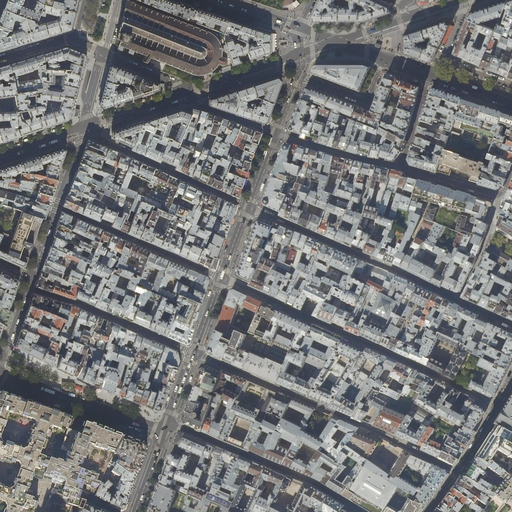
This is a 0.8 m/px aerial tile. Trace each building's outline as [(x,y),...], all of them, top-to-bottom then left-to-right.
[(33,41),(26,18),(37,22),(38,19),(44,4),(32,0),(6,0),(0,17),(0,25),(11,30),(12,31),(13,32),(17,46),(25,43),(33,41)] [(45,0),(44,4),(75,12),(78,3),(78,0),(45,0)] [(209,73),(209,72),(212,71),(214,69),(216,67),(218,65),(218,63),(221,64),(221,65),(222,65),(223,65),(224,65),(225,64),(225,65),(226,65),(225,64),(226,64),(226,63),(226,62),(226,61),(227,61),(227,60),(226,60),(225,59),(224,58),(224,57),(224,58),(221,57),(221,55),(228,53),(226,46),(225,46),(224,46),(223,46),(223,47),(224,49),(221,49),(220,46),(219,43),(218,41),(216,39),(214,37),(212,35),(208,33),(146,7),(127,0),(122,17),(122,19),(121,22),(121,24),(120,24),(120,26),(116,39),(119,40),(120,40),(119,45),(117,49),(123,51),(124,47),(129,49),(127,53),(132,54),(134,51),(143,54),(140,60),(147,63),(148,61),(149,60),(150,57),(161,61),(193,74),(195,74),(198,75),(201,75),(202,75),(204,74),(205,74),(206,74),(209,73)] [(175,5),(177,2),(174,2),(169,0),(147,0),(147,4),(172,14),(176,5),(175,5)] [(339,21),(339,1),(336,0),(319,0),(312,15),(316,21),(337,21),(339,21)] [(339,0),(339,1),(339,21),(349,21),(359,21),(359,6),(356,6),(356,2),(358,3),(359,2),(360,3),(361,0),(339,0)] [(361,21),(364,21),(381,15),(390,12),(391,6),(379,1),(377,0),(361,0),(360,3),(360,5),(359,6),(359,21),(361,21)] [(504,8),(506,0),(504,0),(486,6),(470,12),(467,18),(478,23),(495,30),(497,23),(504,8)] [(511,0),(506,0),(504,8),(507,8),(502,23),(506,24),(506,25),(506,26),(506,27),(497,23),(495,30),(503,33),(508,35),(511,23),(511,0)] [(194,15),(196,9),(191,7),(177,2),(175,5),(176,5),(172,14),(176,15),(177,12),(181,13),(180,14),(179,14),(179,15),(179,16),(180,16),(180,17),(187,20),(187,18),(188,19),(189,19),(189,18),(192,19),(193,15),(194,15)] [(73,21),(75,12),(44,4),(38,19),(43,20),(51,18),(57,19),(57,16),(59,16),(58,19),(57,20),(61,33),(67,31),(71,30),(73,21)] [(223,34),(228,19),(199,10),(196,9),(194,15),(193,15),(192,19),(191,21),(201,25),(201,23),(205,24),(204,26),(215,30),(223,34)] [(48,37),(43,20),(38,19),(37,22),(26,18),(33,41),(35,40),(46,37),(48,37)] [(57,19),(51,18),(43,20),(48,37),(59,33),(61,33),(57,20),(57,19)] [(464,25),(463,27),(469,29),(470,28),(476,30),(478,23),(467,18),(464,25)] [(246,43),(250,45),(251,44),(251,42),(256,29),(237,23),(228,19),(223,34),(231,37),(245,42),(247,43),(246,43)] [(429,25),(422,28),(425,38),(430,36),(432,37),(429,43),(439,47),(444,36),(450,24),(446,20),(439,22),(429,25)] [(478,23),(476,30),(464,58),(472,62),(480,65),(495,30),(478,23)] [(0,51),(17,46),(13,32),(12,31),(11,30),(0,25),(0,51)] [(463,44),(469,29),(463,27),(457,42),(453,53),(453,54),(456,55),(458,56),(463,44)] [(404,53),(420,58),(424,46),(418,44),(418,42),(426,39),(425,38),(422,28),(413,31),(404,34),(404,53)] [(461,57),(464,58),(476,30),(470,28),(469,29),(463,44),(458,56),(460,56),(461,57)] [(256,42),(256,44),(253,45),(251,44),(250,45),(248,52),(248,53),(250,59),(262,55),(270,53),(270,34),(264,32),(256,29),(251,42),(254,43),(256,42)] [(234,44),(231,37),(223,34),(215,30),(214,33),(223,37),(225,42),(224,42),(226,46),(228,53),(232,65),(240,63),(238,56),(248,53),(248,52),(250,45),(246,43),(247,43),(245,42),(244,46),(241,46),(241,45),(239,45),(239,44),(237,43),(235,44),(234,44)] [(484,67),(489,69),(495,53),(493,53),(492,55),(490,54),(495,40),(494,39),(495,37),(498,38),(496,43),(499,44),(503,33),(495,30),(480,65),(484,67)] [(493,71),(497,72),(504,54),(502,54),(500,59),(499,58),(499,55),(501,49),(503,47),(507,49),(511,39),(509,38),(510,36),(508,35),(503,33),(499,44),(495,53),(489,69),(493,71)] [(502,74),(508,76),(511,65),(511,37),(511,39),(507,49),(504,54),(497,72),(502,74)] [(434,57),(439,47),(429,43),(427,46),(426,47),(424,46),(420,58),(422,59),(429,61),(433,60),(434,57)] [(86,57),(84,54),(66,47),(64,47),(60,49),(63,60),(66,59),(72,61),(71,62),(71,63),(72,63),(71,64),(68,63),(67,65),(64,64),(63,69),(71,70),(70,72),(81,76),(84,65),(86,57)] [(63,60),(60,49),(52,51),(42,54),(44,61),(46,60),(47,63),(45,63),(45,69),(63,69),(64,64),(64,63),(63,60)] [(46,77),(45,69),(45,63),(44,61),(42,54),(38,55),(26,59),(14,63),(9,64),(11,72),(13,71),(14,73),(15,73),(13,74),(13,73),(12,73),(14,82),(17,93),(22,92),(21,90),(25,90),(26,92),(37,90),(37,88),(42,88),(42,82),(41,77),(46,77)] [(11,72),(9,64),(2,66),(0,66),(0,83),(5,83),(4,82),(3,82),(2,80),(4,79),(4,80),(5,79),(6,80),(7,83),(14,82),(12,73),(11,72)] [(130,84),(134,74),(127,71),(112,65),(109,67),(107,73),(105,81),(119,85),(120,84),(119,82),(118,82),(119,81),(119,82),(120,83),(121,83),(122,82),(127,84),(126,87),(129,88),(129,87),(130,84)] [(345,87),(360,92),(371,68),(365,66),(335,66),(328,65),(316,65),(313,68),(311,71),(313,75),(321,77),(332,82),(345,87)] [(360,92),(364,94),(369,82),(375,69),(373,69),(371,68),(360,92)] [(79,81),(80,79),(81,76),(70,72),(71,70),(63,69),(45,69),(46,77),(41,77),(42,82),(67,85),(78,89),(79,81)] [(159,90),(159,83),(146,79),(134,74),(130,84),(133,85),(133,87),(131,88),(131,87),(129,87),(129,88),(132,98),(140,96),(159,90)] [(384,81),(381,87),(391,91),(392,88),(395,78),(396,77),(390,75),(388,74),(386,75),(384,81)] [(278,91),(278,90),(281,81),(279,79),(277,77),(261,82),(252,85),(256,97),(273,104),(278,91)] [(418,96),(421,89),(414,86),(401,81),(395,78),(392,88),(395,90),(405,93),(406,92),(403,91),(404,89),(409,91),(408,94),(418,98),(418,96)] [(99,104),(104,108),(118,103),(132,98),(129,88),(126,87),(125,87),(123,86),(119,85),(105,81),(101,97),(99,104)] [(17,93),(14,82),(7,83),(5,83),(0,83),(0,97),(15,96),(17,112),(36,110),(36,95),(37,94),(37,90),(26,92),(22,92),(17,93)] [(77,90),(78,89),(67,85),(42,82),(42,88),(37,88),(37,90),(37,94),(44,94),(64,96),(75,99),(77,90)] [(254,102),(251,103),(250,104),(250,106),(247,106),(246,101),(256,98),(256,97),(252,85),(245,87),(243,88),(235,91),(239,102),(235,114),(248,118),(249,119),(253,106),(254,103),(254,102)] [(378,93),(376,100),(389,105),(391,100),(393,96),(395,90),(392,88),(391,91),(381,87),(378,93)] [(304,93),(301,100),(312,105),(317,107),(320,108),(325,110),(326,108),(326,107),(330,96),(328,96),(308,88),(305,90),(304,93)] [(431,92),(429,96),(436,98),(437,97),(443,100),(444,100),(446,101),(448,102),(460,106),(463,99),(449,95),(446,93),(435,90),(434,89),(431,91),(431,92)] [(415,107),(418,98),(408,94),(405,93),(395,90),(393,96),(400,98),(401,98),(402,98),(399,107),(396,106),(398,102),(391,100),(389,105),(389,106),(397,109),(400,110),(402,110),(413,114),(415,107)] [(239,102),(235,91),(227,93),(209,99),(209,105),(227,112),(235,114),(239,102)] [(67,120),(70,118),(72,111),(75,99),(64,96),(44,94),(37,94),(36,95),(36,110),(42,129),(45,128),(67,120)] [(337,99),(330,96),(326,107),(326,108),(325,110),(330,112),(343,117),(344,114),(350,117),(349,119),(351,120),(357,106),(337,99)] [(437,97),(436,98),(429,96),(425,109),(422,116),(432,119),(432,118),(438,120),(439,120),(453,125),(455,120),(460,106),(448,102),(445,109),(440,107),(443,100),(437,97)] [(270,111),(273,104),(256,97),(256,98),(254,102),(254,103),(255,103),(256,103),(259,104),(258,106),(257,106),(256,106),(255,107),(253,106),(249,119),(257,121),(263,123),(266,122),(270,111)] [(455,120),(476,127),(483,106),(473,103),(463,99),(460,106),(455,120)] [(296,133),(302,135),(306,125),(309,114),(312,105),(301,100),(296,115),(290,129),(292,132),(296,133)] [(373,106),(371,112),(382,117),(384,118),(388,106),(389,106),(389,105),(376,100),(373,106)] [(302,139),(306,140),(307,136),(310,137),(319,110),(317,109),(317,107),(312,105),(309,114),(313,116),(310,126),(306,125),(302,135),(301,138),(302,139)] [(369,111),(357,106),(351,120),(357,122),(365,126),(373,129),(374,126),(374,125),(375,124),(376,123),(377,123),(378,123),(379,124),(382,117),(371,112),(369,111)] [(384,123),(388,125),(392,115),(394,116),(397,109),(389,106),(388,106),(384,118),(383,122),(384,123)] [(496,134),(500,123),(504,113),(493,109),(483,106),(476,127),(496,134)] [(193,108),(191,113),(179,143),(178,146),(184,148),(189,150),(194,153),(194,150),(195,148),(190,145),(189,145),(188,147),(185,145),(182,144),(185,138),(187,131),(190,132),(188,139),(187,141),(190,142),(194,130),(200,111),(194,109),(193,108)] [(319,110),(310,137),(309,141),(314,142),(319,144),(324,131),(325,127),(330,112),(325,110),(320,108),(319,110)] [(179,143),(191,113),(180,109),(174,111),(164,114),(166,120),(161,135),(169,138),(179,143)] [(17,128),(20,136),(32,132),(42,129),(36,110),(17,112),(16,112),(17,128)] [(410,125),(413,114),(402,110),(400,110),(394,128),(398,129),(407,134),(410,125)] [(206,112),(200,111),(194,130),(190,142),(190,145),(195,148),(202,128),(202,127),(207,112),(206,112)] [(17,128),(16,112),(0,113),(0,120),(3,120),(3,127),(0,126),(0,134),(2,142),(4,141),(17,137),(20,136),(17,128)] [(222,118),(214,116),(214,115),(207,112),(202,127),(202,128),(195,148),(194,150),(201,152),(207,155),(212,158),(213,158),(214,155),(215,153),(221,138),(216,135),(222,118)] [(327,146),(328,147),(333,134),(330,133),(331,129),(331,128),(332,124),(340,127),(343,117),(330,112),(325,127),(328,128),(327,132),(324,131),(319,144),(327,146)] [(511,115),(504,113),(500,123),(496,134),(495,135),(496,136),(496,137),(497,138),(498,139),(497,140),(504,142),(505,140),(506,137),(502,136),(501,134),(504,125),(507,126),(507,127),(508,128),(509,128),(510,128),(511,127),(511,128),(510,131),(511,131),(511,115)] [(135,141),(132,147),(131,150),(136,152),(144,156),(151,136),(160,140),(161,136),(161,135),(166,120),(164,114),(163,115),(144,121),(144,122),(143,125),(141,124),(139,130),(135,141)] [(419,122),(421,122),(432,125),(432,126),(451,132),(453,125),(439,120),(438,120),(432,118),(432,119),(422,116),(421,116),(420,117),(419,122)] [(337,149),(338,150),(343,132),(342,132),(342,128),(345,128),(348,119),(343,117),(340,127),(337,136),(333,148),(337,149)] [(223,119),(222,118),(216,135),(221,138),(229,120),(223,119)] [(343,131),(343,132),(338,150),(346,152),(347,152),(357,122),(351,120),(349,119),(348,119),(345,128),(344,131),(343,131)] [(230,121),(229,120),(221,138),(215,153),(221,155),(227,140),(229,135),(234,122),(233,122),(230,121)] [(468,175),(470,175),(472,176),(470,182),(479,184),(480,180),(481,177),(483,171),(489,155),(494,139),(495,135),(496,134),(476,127),(455,120),(453,125),(451,132),(450,134),(449,136),(444,134),(443,135),(449,137),(447,143),(445,149),(442,157),(436,172),(440,173),(443,174),(450,176),(452,169),(456,170),(458,171),(468,175)] [(112,132),(112,138),(120,141),(129,145),(131,150),(132,147),(135,141),(139,130),(141,124),(143,125),(144,122),(144,121),(130,126),(112,132)] [(235,123),(234,122),(229,135),(227,140),(221,155),(220,157),(226,159),(231,146),(229,145),(229,144),(228,144),(228,143),(229,142),(232,143),(234,138),(240,124),(235,123)] [(352,154),(358,156),(360,147),(359,147),(359,145),(359,144),(359,143),(361,139),(358,138),(356,143),(355,142),(358,131),(363,133),(365,126),(357,122),(347,152),(352,154)] [(407,135),(407,134),(398,129),(396,132),(391,130),(389,130),(382,127),(384,123),(383,122),(382,122),(380,128),(386,132),(388,131),(394,133),(394,135),(399,138),(405,141),(407,135)] [(246,140),(249,141),(254,130),(247,127),(240,124),(234,138),(232,143),(232,144),(238,146),(239,147),(243,149),(246,140)] [(332,148),(333,148),(337,136),(340,127),(332,124),(331,128),(331,129),(334,130),(333,134),(328,147),(332,148)] [(360,147),(358,156),(361,156),(369,158),(378,131),(373,129),(365,126),(363,133),(363,134),(361,138),(361,139),(359,143),(359,144),(359,145),(359,147),(360,147)] [(416,133),(417,133),(425,136),(426,135),(434,138),(438,140),(440,136),(432,133),(432,134),(427,132),(427,130),(419,127),(418,127),(417,128),(416,133)] [(378,131),(369,158),(374,159),(379,159),(380,157),(381,152),(385,145),(387,140),(390,133),(386,132),(380,128),(380,129),(379,129),(378,131)] [(261,133),(254,130),(249,141),(257,144),(259,139),(261,133)] [(386,159),(387,159),(391,153),(393,148),(395,144),(397,141),(399,138),(394,135),(390,133),(387,140),(392,143),(390,146),(385,145),(381,152),(380,157),(386,159)] [(416,134),(415,137),(431,143),(433,144),(434,138),(426,135),(425,136),(417,133),(416,134)] [(151,136),(144,156),(153,159),(159,162),(161,160),(169,138),(161,135),(161,136),(160,140),(151,136)] [(413,141),(412,145),(430,153),(442,157),(445,149),(438,146),(435,153),(433,153),(435,148),(430,146),(431,143),(415,137),(413,141)] [(162,160),(171,164),(178,146),(179,143),(169,138),(161,160),(162,160)] [(406,142),(405,141),(399,138),(397,141),(399,142),(399,143),(398,143),(398,144),(397,143),(396,144),(395,144),(393,148),(401,152),(402,153),(404,147),(406,142)] [(511,153),(501,149),(503,145),(504,143),(504,142),(497,140),(494,139),(489,155),(511,163),(511,153)] [(86,144),(85,149),(97,153),(98,151),(99,151),(98,152),(101,153),(101,152),(102,152),(101,155),(105,157),(108,148),(102,146),(88,140),(86,144)] [(255,149),(257,144),(249,141),(246,140),(243,149),(246,151),(253,154),(255,149)] [(511,142),(505,140),(504,142),(504,143),(506,143),(505,145),(506,145),(506,146),(503,145),(501,149),(511,153),(511,142)] [(215,158),(214,158),(205,183),(212,186),(219,190),(223,180),(229,182),(230,180),(231,178),(231,176),(232,177),(233,174),(226,171),(229,165),(238,146),(232,144),(231,146),(226,159),(220,157),(219,160),(215,158)] [(275,170),(273,177),(286,183),(287,183),(289,180),(288,180),(289,178),(288,177),(289,173),(298,176),(301,168),(294,165),(295,162),(289,160),(293,145),(289,144),(284,147),(275,170)] [(295,162),(300,146),(294,144),(293,144),(293,145),(289,160),(295,162)] [(410,151),(411,151),(419,155),(423,157),(427,158),(430,153),(412,145),(411,146),(410,151)] [(175,166),(176,166),(182,152),(184,148),(178,146),(171,164),(175,166)] [(251,161),(253,154),(246,151),(243,149),(239,147),(238,146),(229,165),(235,167),(240,169),(244,159),(250,162),(251,161)] [(301,146),(300,146),(295,162),(294,165),(301,168),(307,148),(301,146)] [(66,151),(63,148),(51,152),(38,156),(42,167),(46,165),(46,163),(48,162),(49,163),(50,163),(50,162),(51,164),(60,167),(61,164),(62,163),(66,151)] [(117,152),(108,148),(105,157),(115,160),(110,174),(114,176),(117,166),(121,154),(117,152)] [(179,171),(180,172),(184,161),(189,150),(184,148),(182,152),(176,166),(175,169),(179,171)] [(312,150),(307,148),(301,168),(298,176),(296,183),(297,183),(303,185),(304,183),(306,177),(309,164),(313,150),(312,150)] [(400,153),(401,152),(393,148),(391,153),(387,159),(386,161),(394,162),(400,153)] [(97,153),(85,149),(82,156),(82,158),(91,161),(90,166),(96,169),(97,167),(100,168),(99,170),(110,174),(115,160),(105,157),(101,155),(97,153)] [(181,172),(186,174),(192,158),(194,153),(189,150),(184,161),(180,172),(181,172)] [(190,177),(191,177),(196,164),(198,158),(201,152),(194,150),(194,153),(192,158),(186,174),(190,177)] [(314,150),(313,150),(309,164),(306,177),(310,178),(309,181),(308,180),(307,184),(307,185),(308,185),(307,187),(305,186),(305,183),(304,183),(303,185),(303,186),(301,193),(308,195),(311,182),(311,181),(312,179),(313,174),(314,169),(317,162),(319,152),(314,150)] [(319,151),(319,152),(317,162),(319,162),(317,170),(314,169),(313,174),(317,175),(321,176),(321,175),(323,168),(326,154),(321,152),(319,151)] [(423,169),(427,158),(423,157),(423,159),(418,158),(419,155),(411,151),(408,158),(407,160),(409,163),(410,166),(422,169),(423,169)] [(192,177),(198,180),(203,168),(203,167),(207,155),(201,152),(198,158),(202,160),(200,166),(196,164),(191,177),(192,177)] [(427,158),(423,169),(425,170),(436,173),(436,172),(442,157),(430,153),(427,158)] [(122,154),(121,154),(117,166),(122,168),(122,170),(121,170),(120,170),(119,170),(119,171),(118,172),(115,181),(114,181),(113,183),(111,182),(114,176),(110,174),(104,188),(111,191),(118,193),(119,191),(127,171),(132,158),(122,154)] [(327,154),(326,154),(323,168),(325,168),(324,172),(324,175),(321,175),(321,176),(320,181),(327,183),(330,172),(334,156),(327,154)] [(199,181),(205,183),(214,158),(213,158),(212,158),(207,155),(203,167),(203,168),(198,180),(199,181)] [(506,178),(509,170),(510,171),(510,169),(511,164),(511,163),(489,155),(483,171),(488,173),(491,174),(499,177),(505,179),(506,178)] [(43,175),(44,172),(42,167),(38,156),(30,159),(21,162),(25,173),(33,174),(33,172),(37,170),(38,172),(36,174),(43,175)] [(340,157),(334,156),(330,172),(327,183),(325,192),(333,195),(337,196),(338,190),(343,178),(345,169),(347,159),(343,158),(340,157)] [(81,159),(77,169),(86,173),(85,175),(90,178),(89,180),(89,182),(99,186),(100,187),(100,186),(104,188),(110,174),(99,170),(96,169),(90,166),(91,161),(82,158),(81,159)] [(137,160),(132,158),(127,171),(130,172),(131,169),(135,171),(134,174),(138,177),(141,178),(141,177),(139,175),(139,174),(140,173),(138,172),(141,162),(137,160)] [(247,170),(250,162),(244,159),(240,169),(247,171),(247,170)] [(348,180),(350,176),(351,173),(354,161),(347,159),(345,169),(343,178),(348,180)] [(359,162),(354,161),(351,173),(357,174),(354,183),(355,184),(349,183),(350,181),(348,180),(343,178),(338,190),(354,194),(357,183),(359,176),(360,173),(364,163),(359,162)] [(43,175),(36,174),(33,174),(25,173),(21,162),(12,165),(0,168),(0,177),(3,177),(9,178),(10,178),(15,179),(20,180),(34,182),(35,177),(43,179),(42,184),(56,187),(58,181),(59,180),(56,179),(43,175)] [(148,165),(141,162),(138,172),(140,173),(139,174),(144,176),(144,177),(145,178),(144,180),(149,182),(155,168),(148,165)] [(364,163),(360,173),(362,174),(362,176),(359,176),(357,183),(362,184),(365,175),(370,176),(372,165),(365,163),(364,163)] [(60,167),(51,164),(46,165),(42,167),(44,172),(43,175),(56,179),(56,178),(60,167)] [(245,177),(247,171),(240,169),(235,167),(229,165),(226,171),(233,174),(244,178),(245,177)] [(362,219),(352,245),(359,248),(360,248),(365,250),(376,226),(375,225),(386,190),(389,178),(390,169),(384,168),(383,168),(372,165),(370,176),(367,187),(364,186),(361,197),(368,199),(362,219)] [(173,196),(175,190),(180,180),(167,174),(155,168),(149,182),(144,180),(141,178),(138,177),(134,174),(130,172),(127,171),(119,191),(140,201),(147,204),(153,206),(167,212),(170,203),(172,198),(173,196)] [(77,170),(74,180),(103,193),(104,194),(108,196),(111,191),(104,188),(100,186),(100,187),(99,186),(99,188),(87,182),(88,180),(89,180),(90,178),(85,175),(86,173),(77,169),(77,170)] [(398,171),(390,169),(389,178),(386,190),(392,192),(397,194),(402,196),(408,178),(407,178),(406,178),(404,173),(398,171)] [(506,180),(505,179),(499,177),(491,174),(490,178),(487,175),(488,173),(483,171),(481,177),(483,178),(500,185),(504,187),(504,186),(506,180)] [(242,187),(244,178),(233,174),(232,177),(231,176),(231,178),(233,179),(233,181),(230,180),(229,182),(235,185),(241,188),(242,187)] [(314,183),(311,182),(308,195),(309,195),(308,196),(322,202),(325,192),(327,183),(320,181),(321,176),(317,175),(313,174),(312,179),(311,181),(319,183),(317,188),(319,188),(318,192),(316,192),(315,187),(313,187),(314,183)] [(0,185),(7,188),(10,178),(9,178),(3,177),(2,180),(0,179),(0,185)] [(280,213),(281,213),(285,202),(287,196),(282,194),(286,183),(273,177),(272,181),(270,185),(264,200),(267,206),(280,213)] [(51,202),(53,196),(38,192),(34,190),(34,189),(33,189),(33,187),(34,182),(20,180),(19,183),(14,182),(15,179),(10,178),(7,188),(18,190),(21,191),(21,189),(30,191),(31,192),(30,195),(33,196),(36,197),(36,199),(35,200),(50,205),(50,204),(51,202)] [(416,181),(408,178),(402,196),(398,209),(407,211),(408,212),(412,199),(411,199),(409,198),(411,192),(412,193),(414,194),(414,193),(418,181),(416,181)] [(497,189),(499,188),(500,185),(483,178),(483,179),(483,180),(484,180),(483,181),(480,180),(479,184),(478,185),(484,187),(496,190),(497,189)] [(70,188),(68,194),(87,202),(91,204),(93,197),(97,199),(99,200),(103,193),(74,180),(74,179),(70,187),(70,188)] [(186,183),(180,180),(175,190),(173,196),(172,198),(174,198),(174,197),(180,199),(187,183),(186,183)] [(227,193),(230,195),(235,185),(229,182),(223,180),(219,190),(227,193)] [(398,267),(401,268),(406,255),(405,254),(403,253),(408,241),(409,241),(412,235),(421,216),(419,215),(421,204),(419,203),(420,200),(427,202),(475,216),(474,217),(474,219),(472,218),(470,224),(475,225),(477,220),(485,223),(486,220),(489,209),(490,208),(491,207),(491,206),(491,205),(490,205),(488,204),(483,202),(478,200),(469,197),(429,184),(422,182),(418,181),(414,193),(414,194),(412,199),(408,212),(410,212),(415,215),(404,238),(405,239),(394,264),(398,267)] [(55,189),(56,187),(42,184),(34,182),(33,187),(39,188),(38,192),(53,196),(55,189)] [(195,187),(187,183),(180,199),(179,203),(174,215),(179,217),(183,220),(187,211),(188,209),(185,208),(186,206),(188,207),(190,202),(196,187),(195,187)] [(293,196),(298,199),(301,193),(303,186),(303,185),(297,183),(297,185),(296,187),(295,190),(291,188),(288,194),(293,196)] [(340,242),(344,245),(350,232),(353,225),(353,224),(358,213),(357,212),(361,197),(364,186),(364,185),(362,184),(357,183),(354,194),(354,195),(352,201),(351,204),(347,211),(342,224),(343,225),(344,224),(346,225),(347,223),(349,223),(346,229),(340,227),(335,240),(340,242)] [(237,197),(238,198),(240,191),(241,188),(235,185),(230,195),(237,197)] [(202,190),(196,187),(190,202),(194,204),(190,212),(187,211),(183,220),(185,221),(185,220),(186,220),(190,222),(196,208),(203,190),(202,190)] [(511,190),(508,189),(504,198),(503,201),(511,204),(511,190)] [(24,202),(25,197),(17,195),(4,191),(0,190),(0,203),(11,207),(13,202),(14,202),(23,204),(24,202)] [(206,202),(210,194),(205,191),(204,191),(203,190),(196,208),(202,211),(205,204),(206,202)] [(337,196),(352,201),(354,195),(354,194),(338,190),(337,196)] [(371,256),(373,257),(380,243),(376,242),(377,238),(375,237),(380,227),(379,227),(379,226),(378,224),(388,228),(387,230),(391,232),(393,226),(398,209),(402,196),(397,194),(389,217),(394,219),(393,220),(391,219),(390,219),(384,217),(392,192),(386,190),(375,225),(376,226),(365,250),(364,253),(371,256)] [(123,231),(127,233),(131,223),(128,221),(129,219),(130,215),(129,214),(130,210),(136,212),(140,201),(119,191),(118,193),(117,195),(120,196),(119,197),(116,196),(115,199),(112,207),(118,210),(121,211),(123,207),(124,208),(123,212),(126,213),(119,230),(123,231)] [(324,236),(326,237),(331,224),(327,222),(331,213),(335,214),(337,207),(347,211),(351,204),(348,203),(348,204),(339,201),(337,207),(330,204),(330,203),(329,202),(329,200),(332,201),(333,195),(325,192),(322,202),(328,204),(318,233),(324,236)] [(291,221),(298,225),(301,218),(303,211),(306,203),(308,196),(309,195),(308,195),(301,193),(298,199),(296,206),(290,221),(291,221)] [(68,194),(65,200),(78,205),(84,208),(87,202),(68,194)] [(99,221),(101,217),(106,205),(109,206),(111,207),(112,207),(115,199),(108,196),(104,194),(101,201),(100,202),(99,202),(99,200),(97,199),(94,205),(91,204),(87,202),(84,208),(82,214),(90,217),(99,221)] [(211,194),(210,194),(206,202),(210,204),(209,206),(205,204),(202,211),(207,213),(206,217),(204,216),(201,220),(202,220),(202,221),(206,222),(210,214),(213,206),(217,197),(211,194)] [(283,218),(284,218),(289,205),(287,204),(289,200),(291,201),(292,199),(293,196),(288,194),(287,196),(285,202),(281,213),(280,216),(283,218)] [(301,218),(298,225),(304,227),(313,231),(318,233),(328,204),(322,202),(308,196),(306,203),(303,211),(301,218)] [(35,200),(31,199),(25,197),(24,202),(23,204),(14,202),(13,202),(11,207),(22,211),(36,216),(42,218),(46,219),(47,214),(50,205),(35,200)] [(223,199),(217,197),(213,206),(210,214),(217,218),(218,215),(224,200),(223,199)] [(351,248),(352,245),(362,219),(368,199),(361,197),(357,212),(358,213),(353,224),(353,225),(355,225),(352,233),(350,232),(344,245),(350,247),(351,248)] [(285,219),(290,221),(296,206),(294,205),(294,204),(295,202),(294,201),(295,200),(292,199),(291,201),(289,205),(284,218),(285,219)] [(71,209),(76,211),(78,205),(65,200),(63,206),(71,209)] [(225,200),(224,200),(218,215),(222,216),(220,220),(217,219),(217,218),(210,214),(206,222),(202,221),(201,221),(199,226),(205,229),(210,231),(210,232),(212,232),(213,229),(217,231),(219,228),(221,221),(223,222),(230,202),(225,200)] [(130,234),(134,236),(147,204),(140,201),(136,212),(131,223),(127,233),(130,234)] [(500,208),(500,209),(511,214),(511,204),(503,201),(500,208)] [(172,204),(170,203),(167,212),(171,215),(174,215),(179,203),(178,202),(177,203),(174,202),(172,204)] [(233,204),(230,202),(223,222),(230,224),(232,217),(236,205),(233,204)] [(136,237),(139,238),(145,224),(142,223),(144,218),(145,218),(146,215),(149,216),(153,206),(147,204),(134,236),(136,237)] [(79,213),(82,214),(84,208),(78,205),(76,211),(79,213)] [(106,220),(112,222),(118,210),(112,207),(111,207),(110,210),(107,209),(109,206),(106,205),(101,217),(106,220)] [(152,231),(155,232),(150,243),(161,247),(172,252),(185,221),(183,220),(179,217),(174,215),(171,215),(167,212),(153,206),(149,216),(145,224),(152,227),(151,230),(152,231)] [(426,216),(425,219),(433,222),(434,217),(437,208),(429,206),(428,209),(429,209),(426,216)] [(329,238),(335,240),(340,227),(342,224),(347,211),(337,207),(335,214),(339,216),(339,217),(340,218),(338,224),(337,224),(336,225),(331,224),(326,237),(329,238)] [(198,220),(202,211),(196,208),(190,222),(192,223),(187,234),(194,237),(198,229),(199,226),(201,221),(200,220),(199,224),(198,224),(198,223),(195,223),(196,221),(197,221),(198,220)] [(498,215),(501,216),(506,218),(510,220),(511,214),(500,209),(499,212),(498,215)] [(115,228),(119,230),(126,213),(123,212),(121,211),(118,210),(112,222),(111,226),(115,228)] [(0,230),(1,227),(0,226),(0,233),(2,234),(0,239),(0,250),(26,262),(27,260),(32,246),(33,242),(35,236),(41,219),(42,218),(36,216),(22,211),(13,236),(0,230)] [(53,236),(54,236),(66,241),(83,249),(90,252),(93,253),(96,247),(89,244),(87,243),(82,241),(80,240),(79,242),(77,241),(77,242),(76,242),(76,240),(74,239),(75,238),(76,235),(74,234),(75,231),(71,229),(77,218),(71,215),(61,211),(61,212),(56,228),(55,230),(53,236)] [(393,226),(391,232),(378,258),(385,261),(394,264),(405,239),(404,238),(415,215),(410,212),(402,230),(399,228),(393,226)] [(457,232),(459,233),(465,235),(472,238),(473,232),(465,228),(468,218),(461,216),(457,232)] [(511,236),(511,222),(509,221),(507,224),(504,221),(506,218),(501,216),(500,220),(497,227),(511,236)] [(83,221),(77,218),(71,229),(75,231),(77,232),(76,235),(75,238),(80,240),(82,241),(89,224),(83,221)] [(407,255),(406,255),(401,268),(407,271),(408,271),(414,259),(415,259),(426,240),(423,239),(422,241),(419,240),(425,228),(431,230),(435,223),(433,222),(425,219),(407,255)] [(182,256),(185,258),(194,237),(187,234),(192,223),(190,222),(186,220),(185,220),(185,221),(172,252),(175,253),(182,256)] [(488,226),(485,223),(477,220),(475,225),(475,227),(486,232),(488,226)] [(229,225),(230,224),(223,222),(221,221),(219,228),(227,231),(229,225)] [(240,278),(251,283),(255,275),(258,268),(255,267),(257,264),(259,265),(264,254),(265,254),(265,253),(270,238),(274,226),(262,221),(256,223),(248,246),(247,248),(238,271),(238,272),(240,278)] [(275,223),(274,226),(270,238),(265,253),(272,256),(275,247),(276,243),(282,226),(281,225),(275,223)] [(415,259),(414,259),(408,271),(418,276),(432,283),(436,274),(442,261),(446,252),(436,247),(438,243),(446,228),(435,223),(431,230),(430,233),(428,235),(426,240),(415,259)] [(96,227),(89,224),(82,241),(87,243),(90,238),(92,239),(91,239),(89,244),(96,247),(98,241),(103,230),(96,227)] [(145,240),(150,243),(155,232),(152,231),(151,233),(149,232),(150,230),(151,230),(152,227),(145,224),(139,238),(145,240)] [(283,226),(282,226),(276,243),(275,247),(282,249),(283,247),(283,244),(289,229),(283,226)] [(486,233),(486,232),(475,227),(474,231),(476,233),(475,235),(484,239),(486,233)] [(225,237),(227,231),(219,228),(217,231),(213,229),(212,232),(224,237),(225,238),(225,237)] [(198,229),(194,237),(185,258),(191,260),(196,262),(203,247),(210,232),(210,231),(205,229),(204,231),(198,229)] [(285,264),(294,236),(295,232),(290,229),(289,229),(283,244),(283,247),(282,249),(280,254),(278,261),(285,264)] [(107,232),(103,230),(98,241),(107,245),(112,234),(107,232)] [(377,258),(378,258),(391,232),(387,230),(386,230),(383,235),(386,236),(382,244),(380,243),(373,257),(377,258)] [(220,247),(224,237),(212,232),(210,232),(203,247),(209,249),(211,250),(207,257),(212,259),(213,257),(217,258),(220,247)] [(308,237),(295,232),(294,236),(285,264),(292,268),(297,270),(301,260),(309,237),(308,237)] [(441,288),(441,286),(465,235),(459,233),(453,247),(456,248),(453,254),(449,253),(450,251),(448,250),(448,248),(438,243),(436,247),(446,252),(442,261),(448,264),(447,266),(445,265),(442,273),(444,274),(442,277),(436,274),(432,283),(433,284),(441,288)] [(116,236),(112,234),(107,245),(103,254),(104,254),(110,257),(119,237),(116,236)] [(441,286),(451,291),(457,294),(458,293),(461,292),(470,273),(474,265),(477,257),(471,255),(469,254),(468,256),(460,253),(461,250),(467,252),(471,243),(473,239),(472,238),(465,235),(441,286)] [(483,240),(484,239),(475,235),(474,239),(473,239),(471,243),(475,245),(471,255),(477,257),(483,240)] [(51,244),(50,246),(90,263),(92,258),(93,253),(90,252),(88,256),(88,257),(87,257),(86,257),(82,255),(81,255),(81,254),(83,249),(66,241),(54,236),(51,244)] [(122,239),(119,237),(110,257),(116,259),(119,252),(120,252),(125,240),(122,239)] [(309,262),(311,256),(317,241),(316,240),(309,237),(301,260),(297,270),(303,271),(305,273),(309,262)] [(149,252),(149,251),(142,248),(131,243),(125,240),(120,252),(119,252),(116,259),(118,261),(115,265),(140,276),(149,252)] [(79,287),(74,299),(80,299),(89,303),(95,305),(98,297),(103,288),(102,287),(102,285),(104,286),(113,269),(115,265),(118,261),(116,259),(110,257),(104,254),(101,263),(97,261),(100,253),(103,255),(104,254),(103,254),(107,245),(98,241),(96,247),(93,253),(92,258),(90,263),(89,265),(92,266),(91,269),(88,268),(85,276),(84,277),(86,278),(82,288),(79,287)] [(322,243),(317,241),(311,256),(314,257),(311,263),(309,262),(305,273),(310,275),(315,261),(319,253),(323,243),(322,243)] [(330,247),(323,243),(319,253),(315,261),(320,263),(321,260),(328,263),(327,266),(330,267),(331,266),(337,250),(330,247)] [(46,257),(45,258),(60,265),(62,259),(66,261),(65,262),(77,267),(75,271),(85,276),(88,268),(89,265),(90,263),(50,246),(46,257)] [(488,249),(487,253),(491,255),(489,259),(497,263),(503,267),(506,269),(510,262),(511,259),(511,258),(489,246),(488,249)] [(199,263),(202,265),(206,257),(209,249),(203,247),(196,262),(199,263)] [(255,275),(251,283),(249,286),(256,289),(263,292),(267,282),(277,263),(268,260),(269,258),(276,261),(278,253),(280,254),(282,249),(275,247),(272,256),(265,253),(265,254),(264,254),(259,265),(258,268),(255,275)] [(215,270),(215,269),(219,258),(217,258),(213,257),(212,259),(207,257),(211,250),(209,249),(206,257),(202,265),(211,268),(214,270),(215,270)] [(25,265),(26,262),(0,250),(0,256),(8,260),(22,266),(23,266),(25,265)] [(350,256),(337,250),(331,266),(348,273),(347,276),(345,277),(341,285),(339,285),(339,283),(339,282),(341,274),(340,272),(334,269),(334,270),(330,268),(324,282),(334,287),(346,292),(352,278),(355,271),(360,260),(350,256)] [(156,293),(169,260),(159,256),(149,252),(140,276),(136,285),(146,289),(156,293)] [(481,267),(481,268),(484,270),(491,274),(497,263),(489,259),(491,255),(487,253),(481,267)] [(41,270),(49,273),(61,278),(63,272),(65,267),(60,265),(45,258),(44,263),(41,270)] [(178,293),(182,284),(188,269),(178,264),(169,260),(156,293),(162,296),(172,301),(174,302),(175,302),(176,299),(178,293)] [(367,263),(360,260),(355,271),(352,278),(365,285),(381,293),(400,304),(402,299),(403,298),(409,281),(397,276),(391,273),(370,264),(368,274),(368,275),(378,279),(375,284),(360,276),(366,263),(367,263)] [(267,282),(263,292),(268,295),(277,299),(285,283),(292,268),(285,264),(278,261),(277,263),(267,282)] [(292,306),(294,307),(295,308),(296,308),(308,282),(320,287),(322,281),(324,282),(330,268),(330,267),(327,266),(320,263),(315,261),(310,275),(305,273),(303,271),(287,303),(292,306)] [(111,298),(111,299),(106,310),(113,313),(122,317),(128,303),(132,294),(132,293),(136,285),(140,276),(115,265),(113,269),(104,286),(104,287),(114,291),(111,298)] [(476,273),(475,274),(480,277),(484,270),(481,268),(478,267),(476,273)] [(511,272),(506,269),(503,267),(497,277),(511,284),(511,272)] [(285,283),(277,299),(282,301),(287,304),(287,303),(303,271),(297,270),(292,268),(285,283)] [(193,271),(188,269),(182,284),(204,293),(206,286),(207,285),(195,281),(198,273),(193,271)] [(36,286),(40,288),(47,291),(52,292),(56,279),(60,281),(61,278),(49,273),(41,270),(36,286)] [(65,277),(64,279),(79,286),(79,287),(82,288),(86,278),(84,277),(85,276),(75,271),(71,270),(69,277),(67,276),(65,277)] [(480,277),(476,287),(469,301),(473,303),(478,306),(487,288),(487,287),(493,275),(491,274),(484,270),(480,277)] [(18,279),(18,278),(9,274),(1,271),(0,273),(0,285),(1,286),(0,289),(0,290),(15,295),(17,288),(19,282),(18,279)] [(205,276),(198,273),(195,281),(207,285),(208,280),(207,276),(205,276)] [(463,298),(469,301),(476,287),(480,277),(475,274),(471,282),(463,298)] [(487,287),(487,288),(478,306),(486,309),(494,313),(499,304),(500,305),(502,300),(505,302),(507,303),(507,302),(511,294),(511,291),(511,284),(497,277),(493,275),(487,287)] [(52,292),(63,296),(69,298),(74,299),(79,287),(79,286),(64,279),(61,278),(60,281),(56,279),(52,292)] [(346,292),(333,322),(340,325),(341,326),(346,328),(365,285),(352,278),(346,292)] [(313,316),(318,318),(327,302),(334,287),(324,282),(322,281),(320,287),(308,282),(296,308),(300,310),(301,311),(308,297),(320,303),(313,316)] [(395,314),(402,317),(409,304),(410,301),(419,286),(413,283),(409,281),(403,298),(402,299),(400,304),(395,314)] [(201,302),(204,293),(182,284),(178,293),(200,303),(201,303),(201,302)] [(132,294),(128,303),(122,317),(126,319),(132,321),(137,308),(146,289),(136,285),(132,293),(132,294)] [(359,336),(360,335),(366,322),(368,316),(364,314),(363,314),(361,317),(362,318),(361,319),(362,320),(359,326),(355,324),(357,321),(357,319),(355,318),(356,316),(358,317),(359,316),(367,299),(371,301),(368,306),(373,307),(381,293),(365,285),(346,328),(345,330),(353,334),(359,336)] [(423,288),(419,286),(410,301),(409,304),(414,306),(416,303),(418,304),(420,305),(418,308),(425,312),(426,308),(434,294),(427,290),(425,289),(423,288)] [(101,308),(106,310),(111,299),(106,297),(108,292),(111,293),(110,297),(111,298),(114,291),(104,287),(103,288),(98,297),(95,305),(101,308)] [(327,302),(318,318),(324,321),(332,325),(333,322),(346,292),(334,287),(327,302)] [(146,289),(137,308),(132,321),(139,324),(148,328),(162,296),(156,293),(146,289)] [(217,328),(216,331),(231,337),(233,333),(236,334),(237,331),(247,336),(248,332),(246,331),(246,332),(231,326),(238,307),(239,304),(241,305),(259,313),(259,312),(261,313),(265,304),(251,297),(246,295),(234,289),(231,291),(229,294),(226,303),(225,308),(220,320),(217,328)] [(0,290),(0,306),(14,312),(14,311),(10,307),(12,303),(15,295),(0,290)] [(61,301),(49,298),(34,293),(31,299),(29,304),(56,315),(61,301)] [(199,305),(200,303),(178,293),(176,299),(182,302),(181,305),(180,304),(177,310),(183,313),(182,315),(176,312),(173,319),(191,327),(196,314),(199,305)] [(376,314),(389,320),(393,313),(395,314),(400,304),(381,293),(373,307),(368,306),(368,305),(364,314),(368,316),(371,312),(376,314)] [(426,308),(425,312),(418,325),(424,327),(425,328),(429,319),(433,311),(441,297),(440,296),(434,294),(426,308)] [(172,301),(162,296),(148,328),(156,332),(166,336),(173,319),(176,312),(177,310),(180,304),(175,302),(174,302),(173,305),(171,304),(171,303),(172,301)] [(442,297),(441,297),(433,311),(429,319),(425,328),(430,330),(446,299),(442,297)] [(451,301),(446,299),(430,330),(436,333),(440,326),(444,318),(452,302),(451,301)] [(507,319),(510,313),(511,308),(511,306),(508,305),(507,302),(507,303),(506,306),(504,305),(504,304),(503,304),(505,302),(502,300),(500,305),(499,304),(494,313),(498,315),(507,319)] [(66,319),(71,305),(67,303),(66,303),(61,301),(56,315),(66,319)] [(452,302),(444,318),(448,320),(449,319),(455,306),(456,306),(457,306),(457,305),(457,304),(452,302)] [(29,306),(26,315),(39,320),(50,325),(61,330),(66,319),(56,315),(29,304),(29,306)] [(269,306),(265,304),(261,313),(259,312),(259,313),(250,332),(258,336),(265,339),(271,326),(266,325),(264,329),(260,327),(260,325),(262,326),(264,322),(263,321),(264,318),(264,317),(267,318),(267,319),(273,322),(278,310),(269,306)] [(409,304),(402,317),(406,319),(407,320),(413,308),(414,306),(409,304)] [(459,305),(457,304),(457,305),(457,306),(456,306),(455,306),(449,319),(452,321),(448,326),(452,325),(461,306),(459,305)] [(76,307),(71,305),(66,319),(61,330),(60,334),(68,338),(70,339),(81,309),(80,309),(81,309),(76,307)] [(14,312),(0,306),(0,322),(4,324),(8,326),(11,319),(14,312)] [(472,312),(461,306),(452,325),(459,329),(460,328),(459,328),(463,319),(469,321),(465,331),(467,333),(465,337),(457,333),(459,331),(453,329),(449,338),(465,345),(469,336),(471,331),(478,318),(479,315),(472,312)] [(411,321),(412,322),(418,325),(425,312),(418,308),(413,318),(411,321)] [(86,311),(81,309),(70,339),(78,342),(82,333),(83,331),(77,330),(79,323),(80,323),(85,325),(86,324),(90,313),(86,311)] [(300,350),(312,326),(303,322),(286,314),(278,310),(273,322),(271,326),(265,339),(274,343),(275,340),(293,347),(298,350),(300,350)] [(96,316),(90,313),(86,324),(89,325),(90,327),(89,331),(87,330),(88,330),(84,328),(83,331),(82,333),(91,337),(94,325),(98,317),(96,316)] [(386,332),(384,334),(392,337),(396,339),(396,338),(405,320),(406,319),(402,317),(395,314),(393,313),(389,320),(384,330),(384,331),(386,332)] [(24,320),(23,321),(60,336),(60,334),(61,330),(50,325),(49,328),(42,325),(42,324),(38,323),(39,320),(26,315),(24,320)] [(104,319),(98,317),(94,325),(91,337),(90,340),(89,344),(93,346),(96,337),(98,338),(95,349),(88,346),(86,352),(91,354),(97,356),(100,357),(102,358),(103,353),(104,351),(104,350),(110,331),(112,323),(104,319)] [(479,342),(485,330),(489,323),(483,320),(478,318),(471,331),(469,336),(479,342)] [(173,319),(166,336),(174,339),(186,344),(189,343),(191,336),(194,328),(191,327),(173,319)] [(23,322),(21,328),(58,343),(60,336),(23,321),(23,322)] [(366,338),(379,344),(384,334),(386,332),(384,331),(384,330),(371,324),(366,322),(360,335),(366,338)] [(424,327),(418,325),(412,322),(409,326),(406,332),(419,338),(424,327)] [(116,324),(112,323),(110,331),(104,350),(107,351),(111,352),(113,345),(119,326),(116,324)] [(497,327),(489,323),(485,330),(497,336),(498,336),(498,334),(500,335),(500,334),(501,334),(502,333),(504,330),(497,327)] [(343,340),(344,338),(329,331),(313,324),(312,326),(300,350),(302,351),(309,354),(329,363),(335,353),(336,350),(338,348),(343,340)] [(123,327),(119,326),(113,345),(120,348),(123,337),(126,328),(123,327)] [(443,335),(447,329),(440,326),(436,333),(439,334),(439,333),(443,335)] [(427,367),(433,370),(454,380),(468,352),(474,354),(476,349),(477,348),(476,348),(478,344),(479,342),(469,336),(465,345),(449,338),(443,335),(439,333),(439,334),(436,333),(430,330),(425,328),(424,327),(419,338),(417,342),(429,347),(425,355),(426,356),(426,358),(430,360),(427,367)] [(18,336),(18,337),(23,339),(31,342),(35,344),(36,341),(43,344),(49,346),(47,349),(48,349),(46,352),(54,356),(58,343),(21,328),(18,336)] [(133,345),(134,342),(137,333),(132,331),(126,328),(123,337),(120,348),(118,353),(124,355),(130,357),(132,349),(133,345)] [(511,357),(511,333),(504,330),(502,333),(501,334),(500,334),(500,335),(499,335),(499,336),(499,337),(503,339),(502,341),(500,340),(499,341),(499,342),(495,340),(497,336),(485,330),(479,342),(482,343),(486,345),(489,346),(502,353),(503,353),(511,357)] [(209,350),(212,356),(225,361),(230,363),(234,365),(239,353),(243,354),(244,355),(246,352),(250,354),(258,336),(250,332),(250,333),(248,332),(247,336),(237,331),(236,334),(234,338),(231,337),(216,331),(212,342),(209,350)] [(401,341),(405,343),(410,345),(414,347),(417,342),(419,338),(406,332),(402,340),(401,341)] [(76,377),(77,377),(80,370),(85,358),(86,352),(88,346),(89,344),(86,343),(87,338),(90,340),(91,337),(82,333),(78,342),(82,344),(80,353),(82,354),(79,364),(76,363),(74,370),(72,375),(76,377)] [(140,335),(137,333),(134,342),(133,345),(132,349),(130,357),(136,358),(139,347),(143,336),(140,335)] [(52,365),(57,367),(62,355),(58,353),(59,349),(60,345),(61,341),(66,343),(68,338),(60,334),(60,336),(58,343),(54,356),(51,364),(52,365)] [(381,345),(387,347),(392,337),(384,334),(379,344),(381,345)] [(148,338),(143,336),(139,347),(147,351),(152,340),(148,338)] [(255,374),(259,376),(274,343),(265,339),(258,336),(250,354),(244,369),(251,372),(255,374)] [(28,353),(30,348),(29,347),(31,342),(23,339),(18,337),(15,346),(23,350),(28,353)] [(393,351),(395,352),(398,346),(401,341),(399,340),(396,339),(392,337),(387,347),(391,350),(393,351)] [(58,368),(72,375),(74,370),(76,363),(80,353),(82,344),(78,342),(70,339),(68,338),(66,343),(62,355),(57,367),(58,368)] [(158,342),(152,340),(147,351),(139,347),(136,358),(135,362),(143,364),(147,366),(150,359),(145,358),(146,357),(150,358),(152,352),(158,354),(156,360),(159,360),(160,360),(164,345),(158,342)] [(277,384),(277,383),(293,347),(275,340),(274,343),(259,376),(265,378),(273,382),(277,384)] [(313,389),(308,397),(325,405),(331,407),(336,399),(334,398),(335,396),(337,397),(346,382),(359,361),(357,360),(358,358),(360,359),(365,351),(353,345),(343,340),(338,348),(340,349),(339,352),(336,350),(335,353),(329,363),(314,387),(317,389),(316,391),(313,389)] [(395,352),(409,358),(414,347),(410,345),(409,348),(407,347),(407,348),(404,347),(405,343),(401,341),(398,346),(395,352)] [(41,359),(42,360),(45,352),(46,352),(48,349),(47,349),(35,344),(31,342),(29,347),(30,348),(28,353),(35,356),(41,359)] [(417,342),(414,347),(409,358),(414,361),(427,367),(430,360),(426,358),(426,356),(425,355),(429,347),(417,342)] [(474,354),(481,358),(483,359),(486,354),(497,360),(495,364),(507,370),(510,364),(511,360),(511,357),(503,353),(502,353),(489,346),(487,350),(486,350),(486,349),(485,349),(486,345),(482,343),(478,350),(476,349),(474,354)] [(101,387),(113,392),(124,355),(118,353),(120,348),(113,345),(111,352),(100,387),(101,387)] [(178,361),(179,360),(177,350),(166,345),(164,345),(160,360),(166,362),(176,366),(178,361)] [(298,350),(293,347),(277,383),(284,386),(293,390),(298,377),(306,362),(309,354),(302,351),(300,354),(298,353),(299,352),(297,351),(298,350)] [(367,348),(365,351),(360,359),(359,361),(346,382),(366,394),(371,387),(380,391),(398,362),(381,355),(367,348)] [(100,387),(111,352),(107,351),(106,354),(103,353),(102,358),(93,385),(94,385),(100,387)] [(42,360),(51,364),(54,356),(46,352),(45,352),(42,360)] [(77,377),(82,380),(87,366),(84,365),(87,358),(90,359),(91,354),(86,352),(85,358),(80,370),(77,377)] [(236,366),(244,369),(250,354),(246,352),(244,355),(246,356),(245,358),(244,358),(242,357),(243,354),(239,353),(234,365),(236,366)] [(87,382),(88,382),(96,359),(97,356),(91,354),(90,359),(93,360),(90,367),(87,366),(82,380),(87,382)] [(301,394),(308,397),(313,389),(314,387),(329,363),(309,354),(306,362),(319,368),(313,378),(310,383),(298,377),(293,390),(301,394)] [(117,395),(124,398),(128,387),(122,385),(123,381),(119,380),(121,374),(122,374),(124,366),(124,363),(128,364),(129,360),(135,362),(136,358),(130,357),(124,355),(113,392),(113,393),(117,395)] [(89,383),(93,385),(102,358),(100,357),(99,360),(96,359),(88,382),(89,383)] [(143,405),(145,406),(150,390),(147,389),(148,388),(148,386),(149,384),(149,383),(150,381),(154,368),(156,369),(153,381),(160,383),(166,362),(160,360),(159,360),(156,360),(150,358),(150,359),(147,366),(143,364),(138,381),(145,383),(138,403),(143,405)] [(490,397),(494,396),(500,383),(507,370),(495,364),(483,359),(481,358),(478,364),(491,371),(484,385),(473,380),(469,387),(474,389),(481,393),(490,397)] [(122,385),(128,387),(124,398),(125,398),(132,401),(138,381),(143,364),(135,362),(129,360),(128,364),(123,381),(122,385)] [(171,382),(176,366),(166,362),(160,383),(162,384),(169,387),(171,382)] [(412,388),(406,385),(415,370),(405,365),(398,362),(380,391),(391,397),(398,400),(401,395),(403,396),(404,394),(407,396),(411,389),(412,388)] [(196,385),(196,386),(207,390),(213,393),(214,392),(215,392),(215,391),(216,392),(218,385),(215,384),(216,381),(220,381),(222,374),(207,367),(202,370),(197,384),(196,385)] [(237,376),(224,371),(224,370),(222,374),(220,381),(218,385),(216,392),(216,393),(223,396),(222,399),(230,402),(228,407),(229,407),(232,409),(233,409),(240,395),(247,380),(237,376)] [(417,371),(415,370),(406,385),(412,388),(421,372),(417,371)] [(417,392),(421,394),(432,378),(425,375),(421,372),(412,388),(411,389),(417,392)] [(432,378),(421,394),(417,402),(412,411),(432,423),(453,389),(442,383),(432,378)] [(223,431),(219,439),(235,446),(249,452),(250,450),(268,412),(275,397),(276,395),(276,393),(267,389),(256,413),(239,406),(250,382),(247,380),(240,395),(233,409),(232,409),(223,431)] [(138,403),(145,383),(138,381),(132,401),(137,403),(138,403)] [(150,408),(152,409),(155,399),(158,388),(160,383),(153,381),(150,390),(145,406),(150,408)] [(63,382),(61,388),(70,392),(72,387),(74,388),(74,387),(74,386),(74,385),(73,385),(63,382)] [(337,397),(336,399),(331,407),(343,412),(353,417),(361,402),(363,399),(364,398),(366,394),(346,382),(337,397)] [(155,411),(161,408),(168,390),(169,387),(162,384),(160,389),(158,388),(155,399),(152,409),(155,411)] [(195,388),(190,401),(201,405),(202,405),(205,397),(207,390),(196,386),(195,388)] [(369,424),(373,425),(385,407),(391,397),(380,391),(371,387),(366,394),(364,398),(367,400),(365,404),(371,407),(371,406),(377,409),(369,424)] [(418,445),(422,447),(421,450),(423,451),(439,459),(442,451),(439,450),(444,440),(444,438),(446,435),(453,438),(454,439),(452,441),(465,450),(471,440),(473,437),(476,432),(462,424),(465,420),(469,411),(474,403),(475,400),(469,396),(469,397),(467,400),(462,409),(454,405),(461,393),(453,389),(432,423),(418,445)] [(202,431),(203,432),(215,393),(213,393),(207,390),(205,397),(210,399),(205,411),(201,409),(202,405),(201,405),(190,401),(187,409),(184,419),(186,424),(198,430),(202,431)] [(500,412),(498,414),(511,422),(511,391),(507,400),(500,412)] [(412,400),(417,402),(421,394),(417,392),(412,400)] [(208,434),(209,435),(214,421),(216,417),(215,417),(218,408),(222,399),(223,396),(216,393),(215,393),(203,432),(208,434)] [(24,400),(5,394),(0,395),(0,418),(6,421),(9,413),(33,420),(35,424),(27,447),(24,449),(20,448),(15,460),(16,461),(16,467),(15,468),(17,469),(25,471),(32,474),(32,475),(34,476),(35,475),(43,478),(52,452),(53,449),(53,448),(47,446),(45,445),(48,436),(50,437),(52,432),(50,431),(51,429),(51,428),(64,432),(64,431),(67,424),(71,426),(73,421),(71,420),(72,417),(45,408),(24,400)] [(283,418),(289,407),(290,403),(282,400),(275,397),(268,412),(282,419),(283,418)] [(361,402),(353,417),(354,417),(362,421),(371,407),(365,404),(363,403),(365,400),(363,399),(361,402)] [(273,439),(271,442),(278,445),(279,442),(282,438),(283,439),(294,443),(306,424),(314,409),(302,404),(292,400),(290,403),(289,407),(306,414),(300,426),(283,418),(282,419),(273,439)] [(479,406),(474,403),(469,411),(472,413),(467,421),(465,420),(462,424),(476,432),(476,431),(474,429),(479,422),(485,412),(484,408),(479,406)] [(218,438),(219,439),(223,431),(232,409),(229,407),(222,424),(214,421),(209,435),(211,435),(218,438)] [(395,435),(396,435),(408,417),(385,407),(373,425),(375,426),(395,435)] [(412,411),(408,417),(396,435),(407,440),(418,445),(432,423),(412,411)] [(282,419),(268,412),(250,450),(256,453),(264,457),(271,442),(273,439),(282,419)] [(9,413),(6,421),(1,437),(3,442),(20,448),(24,449),(27,447),(35,424),(33,420),(9,413)] [(511,435),(511,422),(498,414),(492,424),(494,425),(511,435)] [(308,425),(306,424),(294,443),(293,445),(300,449),(303,442),(318,451),(315,456),(315,457),(319,450),(340,420),(334,417),(319,439),(305,431),(308,425)] [(12,459),(15,460),(20,448),(3,442),(1,437),(6,421),(0,418),(0,456),(5,458),(12,460),(12,459)] [(347,446),(356,433),(359,428),(347,423),(340,420),(319,450),(336,462),(347,446)] [(115,453),(124,436),(121,434),(111,431),(109,430),(91,424),(86,422),(83,429),(81,435),(90,438),(88,443),(92,445),(101,448),(115,453)] [(511,435),(494,425),(481,445),(474,457),(486,464),(488,460),(495,449),(511,458),(511,477),(511,478),(511,435)] [(52,452),(43,478),(49,480),(56,482),(52,493),(56,494),(52,507),(49,511),(66,511),(67,511),(61,508),(64,502),(75,505),(78,507),(78,508),(79,508),(79,509),(82,511),(87,501),(86,501),(88,494),(89,493),(95,496),(101,482),(97,481),(99,475),(88,472),(78,468),(79,464),(81,465),(83,458),(86,459),(88,452),(89,452),(92,445),(88,443),(90,438),(81,435),(83,429),(79,428),(76,438),(70,453),(69,453),(66,452),(64,456),(62,456),(57,454),(52,452)] [(186,452),(184,458),(180,468),(178,473),(176,478),(175,481),(174,483),(190,491),(196,476),(185,472),(192,453),(203,457),(203,456),(204,456),(209,443),(206,442),(198,438),(179,430),(174,444),(187,450),(186,452)] [(356,433),(347,446),(367,459),(368,460),(370,457),(379,443),(358,434),(356,433)] [(462,454),(465,450),(452,441),(454,439),(453,438),(446,435),(444,438),(448,440),(445,445),(444,443),(445,441),(444,440),(439,450),(442,451),(458,460),(462,454)] [(137,473),(141,463),(146,448),(144,444),(144,443),(143,442),(135,440),(124,436),(115,453),(111,461),(130,474),(132,473),(136,476),(137,473)] [(273,461),(282,465),(290,451),(288,450),(278,445),(271,442),(264,457),(273,461)] [(210,444),(209,443),(204,456),(203,456),(203,457),(199,468),(204,471),(206,471),(208,465),(212,456),(215,446),(210,444)] [(298,471),(303,474),(315,457),(315,456),(300,449),(293,445),(292,447),(290,451),(282,465),(291,468),(291,469),(296,471),(298,471)] [(217,447),(215,446),(212,456),(216,458),(209,474),(211,475),(206,486),(208,487),(207,491),(198,487),(204,471),(199,468),(196,476),(190,491),(188,497),(183,510),(187,511),(200,511),(225,450),(217,447)] [(349,476),(354,479),(362,469),(363,470),(364,468),(362,467),(367,459),(347,446),(336,462),(341,465),(339,469),(343,471),(344,471),(346,468),(345,468),(346,467),(343,464),(349,456),(359,463),(349,476)] [(253,462),(249,460),(239,456),(238,455),(225,450),(200,511),(229,511),(232,507),(234,502),(232,502),(234,498),(236,499),(245,480),(248,472),(253,462)] [(314,479),(322,483),(329,473),(321,467),(325,462),(332,467),(336,462),(319,450),(315,457),(303,474),(308,476),(314,479)] [(412,456),(413,455),(405,450),(404,451),(389,475),(370,461),(372,459),(372,458),(371,457),(370,457),(368,460),(367,459),(362,467),(364,468),(365,468),(365,467),(398,486),(407,492),(408,491),(413,494),(414,495),(416,492),(419,488),(399,476),(406,467),(412,456)] [(454,466),(455,465),(456,464),(458,460),(442,451),(439,459),(447,463),(454,466)] [(165,469),(160,484),(173,490),(188,497),(190,491),(174,483),(175,481),(174,480),(171,479),(172,476),(175,477),(176,478),(178,473),(175,471),(176,471),(177,470),(178,469),(177,468),(177,467),(179,468),(180,468),(184,458),(175,455),(172,456),(169,457),(165,469)] [(425,461),(412,456),(406,467),(425,479),(427,475),(429,472),(433,464),(425,461)] [(471,462),(470,464),(482,472),(486,466),(499,476),(503,471),(488,460),(486,464),(474,457),(471,462)] [(132,473),(130,474),(111,461),(109,463),(115,467),(112,472),(113,472),(111,475),(119,481),(117,487),(112,483),(111,484),(112,485),(117,489),(127,501),(132,487),(136,476),(132,473)] [(260,486),(258,485),(266,467),(260,465),(253,462),(248,472),(256,476),(253,483),(245,480),(236,499),(234,502),(232,507),(229,511),(252,511),(253,511),(260,497),(263,491),(258,489),(260,486)] [(326,485),(327,486),(332,478),(339,469),(341,465),(336,462),(332,467),(335,469),(331,474),(329,473),(322,483),(326,485)] [(433,464),(429,472),(431,473),(429,476),(427,475),(425,479),(424,479),(432,485),(430,488),(436,492),(444,481),(449,474),(448,471),(438,466),(433,464)] [(466,470),(462,476),(476,484),(478,482),(475,480),(476,478),(477,478),(476,477),(477,476),(478,476),(479,474),(482,476),(483,473),(482,472),(470,464),(466,470)] [(277,472),(266,467),(258,485),(260,486),(258,489),(263,491),(263,492),(266,487),(262,485),(264,480),(268,481),(269,480),(277,484),(273,495),(272,494),(268,501),(260,497),(253,511),(254,511),(268,511),(275,498),(280,489),(286,476),(280,473),(277,472)] [(370,511),(380,511),(381,511),(386,503),(395,488),(396,489),(398,486),(365,467),(365,468),(364,468),(363,470),(362,469),(354,479),(345,491),(342,495),(354,502),(356,503),(370,511)] [(25,471),(17,469),(14,479),(12,483),(20,486),(27,488),(29,484),(32,475),(32,474),(25,471)] [(342,495),(345,491),(354,479),(349,476),(346,473),(345,474),(343,477),(346,479),(343,483),(337,479),(343,471),(339,469),(332,478),(327,486),(332,489),(342,495)] [(497,511),(505,503),(506,503),(509,500),(511,502),(511,478),(503,471),(499,476),(504,480),(496,490),(491,487),(490,486),(487,491),(493,495),(491,498),(489,500),(486,506),(483,510),(481,511),(497,511)] [(482,476),(478,482),(476,484),(487,491),(490,486),(489,485),(490,482),(490,481),(485,477),(487,475),(484,473),(483,473),(482,476)] [(459,476),(457,480),(471,488),(487,499),(489,497),(491,498),(493,495),(487,491),(476,484),(462,476),(460,475),(459,476)] [(108,490),(112,485),(111,484),(104,476),(101,482),(95,496),(121,509),(125,508),(126,503),(127,501),(117,489),(114,495),(108,493),(108,491),(108,490)] [(296,479),(286,476),(280,489),(280,491),(280,492),(281,492),(282,492),(283,491),(285,492),(287,489),(288,489),(287,487),(289,484),(290,484),(290,483),(291,481),(303,486),(293,506),(290,505),(287,510),(276,504),(278,499),(275,498),(268,511),(289,511),(290,511),(289,511),(306,511),(308,509),(309,507),(302,504),(303,502),(306,503),(307,501),(310,503),(318,489),(314,488),(311,486),(296,479)] [(419,494),(417,497),(418,498),(417,500),(425,506),(426,506),(431,499),(436,492),(430,488),(432,485),(424,479),(419,488),(416,492),(419,494)] [(454,483),(454,484),(464,490),(486,506),(489,500),(487,499),(471,488),(457,480),(454,483)] [(26,511),(27,510),(28,511),(30,511),(33,511),(34,510),(35,508),(36,508),(38,503),(35,502),(37,496),(32,494),(33,490),(27,488),(20,486),(12,483),(11,487),(9,486),(0,483),(0,500),(5,502),(7,507),(4,511),(26,511)] [(152,505),(151,507),(156,511),(171,511),(170,511),(172,507),(173,507),(182,510),(183,510),(188,497),(173,490),(160,484),(159,486),(157,490),(153,502),(152,505)] [(453,485),(450,489),(483,510),(486,506),(464,490),(454,484),(453,485)] [(323,493),(318,489),(310,503),(311,504),(310,506),(316,510),(318,511),(319,511),(329,496),(323,493)] [(451,511),(481,511),(483,510),(450,489),(445,495),(440,503),(451,511)] [(422,511),(424,509),(426,506),(425,506),(417,500),(418,498),(417,497),(414,495),(413,494),(410,499),(408,498),(403,506),(404,507),(402,510),(398,511),(393,508),(388,505),(383,511),(422,511)] [(335,500),(329,496),(319,511),(340,511),(343,508),(344,505),(335,500)] [(108,511),(95,505),(87,501),(82,511),(79,509),(77,511),(108,511)] [(436,508),(435,508),(440,511),(451,511),(440,503),(439,503),(436,508)]
